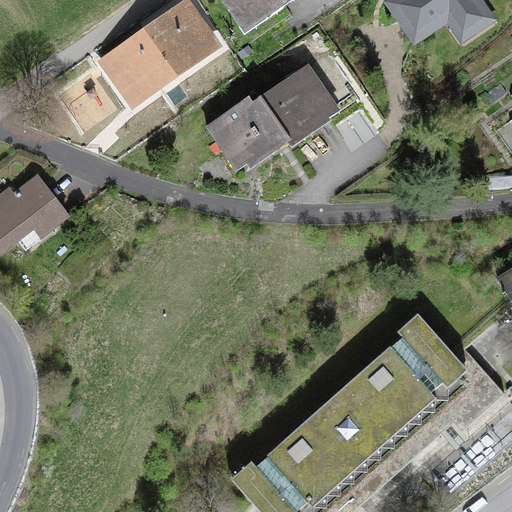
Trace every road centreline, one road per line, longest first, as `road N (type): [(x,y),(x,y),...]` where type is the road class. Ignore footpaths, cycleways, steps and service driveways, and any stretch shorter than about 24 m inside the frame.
road 1 (residential): [(0,127),(207,204),(328,214),(511,201)]
road 2 (residential): [(0,110),(159,0)]
road 3 (residential): [(0,488),(18,410),(0,333)]
